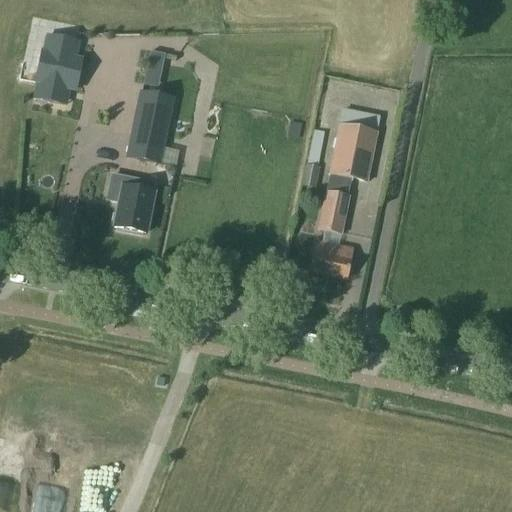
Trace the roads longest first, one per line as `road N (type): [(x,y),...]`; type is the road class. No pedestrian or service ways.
road 1 (tertiary): [(511,380),(0,276)]
road 2 (unknown): [(40,285),(80,138)]
